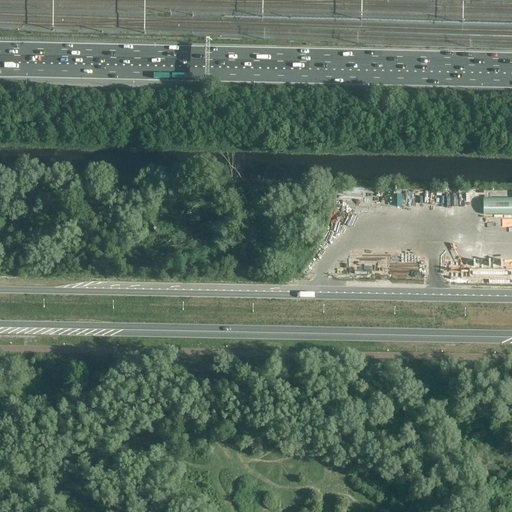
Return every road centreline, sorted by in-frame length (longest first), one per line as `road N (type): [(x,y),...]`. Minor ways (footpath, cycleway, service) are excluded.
road 1 (motorway): [(0,55),(511,66)]
road 2 (secondary): [(0,324),(511,334)]
road 3 (secondary): [(511,299),(0,290)]
